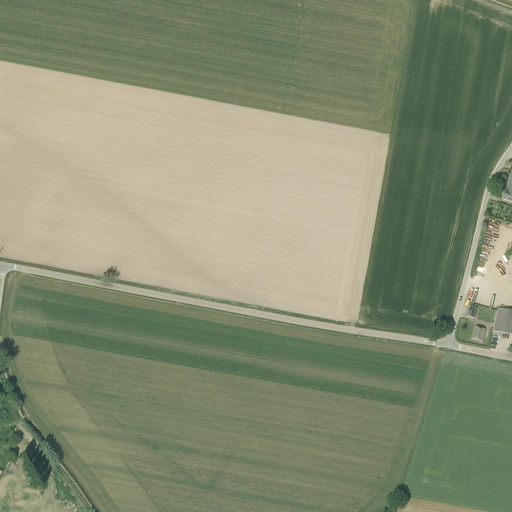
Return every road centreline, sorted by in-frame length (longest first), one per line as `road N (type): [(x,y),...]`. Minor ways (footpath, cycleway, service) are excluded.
road 1 (tertiary): [(448,345),(3,265)]
road 2 (unclassified): [(448,345),(487,191),(511,147)]
